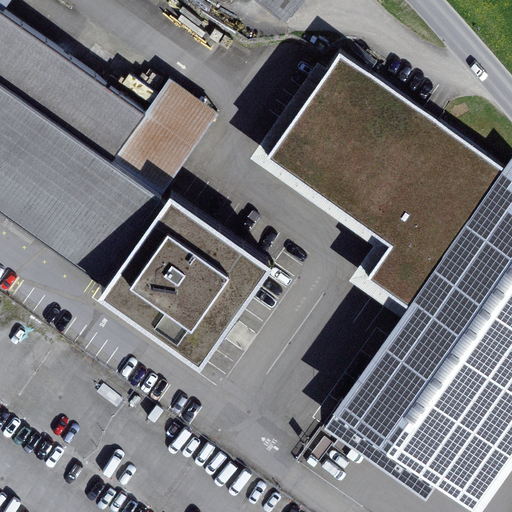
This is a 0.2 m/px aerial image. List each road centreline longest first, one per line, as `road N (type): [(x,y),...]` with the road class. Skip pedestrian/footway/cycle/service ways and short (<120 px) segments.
road 1 (unknown): [(237,420),(322,281),(322,233),(246,169),(232,144),(238,111),(215,74),(115,0)]
road 2 (unknown): [(0,247),(237,420)]
road 3 (unknown): [(368,511),(237,420)]
road 4 (tertiary): [(511,99),(425,0)]
